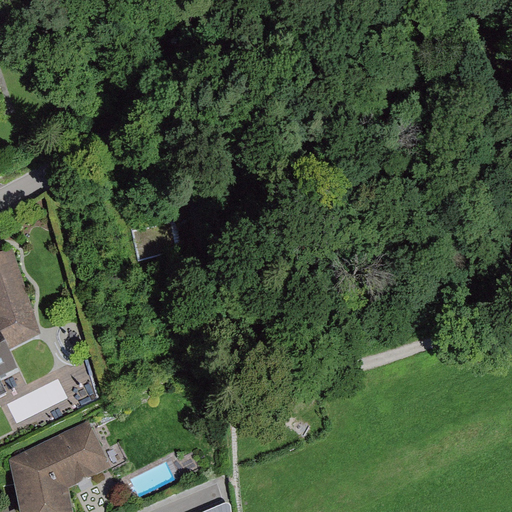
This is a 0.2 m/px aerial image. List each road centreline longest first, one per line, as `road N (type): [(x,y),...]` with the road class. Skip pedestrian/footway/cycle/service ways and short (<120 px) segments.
road 1 (residential): [(138,0),(158,28),(170,109),(0,202)]
road 2 (track): [(511,312),(381,359),(327,369),(273,357),(237,335)]
road 3 (track): [(237,335),(204,252),(170,109)]
road 4 (track): [(170,109),(310,0)]
